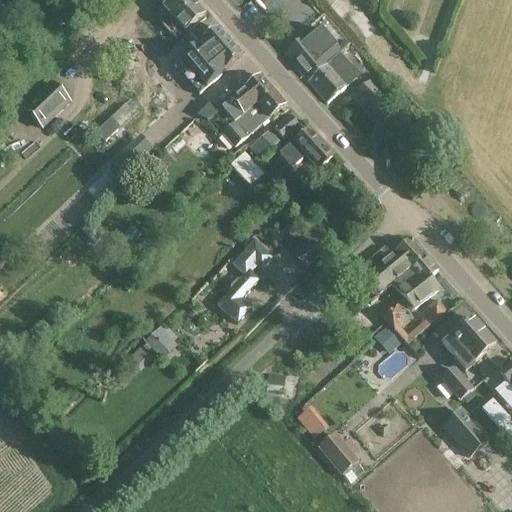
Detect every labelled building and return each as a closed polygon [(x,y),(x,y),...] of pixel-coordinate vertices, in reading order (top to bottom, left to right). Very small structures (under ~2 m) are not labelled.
[(99,10),(89,0),(49,0),(78,30),(99,10)] [(174,0),(164,10),(186,33),(204,16),(189,0),(174,0)] [(253,0),(252,2),(273,26),(277,23),(285,15),(274,2),(276,0),(253,0)] [(242,58),(217,30),(199,46),(174,68),(200,97),(225,74),(242,58)] [(288,54),(285,57),(291,63),(307,82),(326,66),(340,54),(319,30),(314,34),(305,42),(304,41),(288,54)] [(327,105),(346,90),(339,81),(352,70),(340,56),(308,83),(327,105)] [(66,66),(58,57),(29,84),(38,93),(66,66)] [(232,103),(222,111),(235,126),(245,118),(244,116),(273,91),(261,78),(261,77),(246,91),(243,92),(238,98),(232,103)] [(358,93),(354,96),(375,121),(377,120),(391,108),(370,83),(358,93)] [(51,84),(23,112),(43,132),(71,105),(51,84)] [(235,126),(222,137),(234,151),(267,122),(271,119),(286,106),(273,91),(244,116),(245,118),(235,126)] [(402,108),(395,113),(406,125),(412,120),(402,108)] [(292,116),(276,130),(285,141),(301,126),(292,116)] [(116,125),(111,120),(95,135),(105,145),(121,130),(116,125)] [(335,157),(310,130),(309,129),(294,144),(295,145),(280,158),(293,172),(308,159),(319,171),(335,157)] [(179,140),(171,149),(176,154),(184,146),(179,140)] [(145,143),(135,153),(142,160),(152,151),(145,143)] [(113,157),(89,180),(90,181),(103,195),(105,197),(117,185),(129,174),(142,161),(126,145),(113,157)] [(245,156),(232,169),(252,191),(265,179),(245,156)] [(498,219),(488,228),(497,238),(507,229),(498,219)] [(88,226),(81,232),(95,246),(101,240),(88,226)] [(132,228),(119,241),(128,250),(140,237),(132,228)] [(303,241),(290,255),(306,270),(320,255),(303,241)] [(411,241),(392,257),(385,249),(360,273),(381,298),(393,287),(399,294),(404,290),(397,282),(426,258),(411,241)] [(218,308),(223,312),(238,325),(251,310),(242,302),(259,282),(249,274),(256,267),(261,272),(272,260),(255,245),(233,268),(244,278),(218,308)] [(412,315),(415,312),(439,291),(432,283),(430,285),(427,282),(438,272),(426,258),(397,282),(404,290),(399,294),(406,301),(383,321),(407,348),(412,343),(400,329),(404,315),(401,312),(406,308),(412,315)] [(437,300),(425,311),(435,323),(447,313),(437,300)] [(194,314),(188,320),(193,325),(199,319),(194,314)] [(473,320),(458,333),(442,347),(465,373),(481,359),(495,345),(473,320)] [(145,346),(142,349),(148,355),(150,352),(162,363),(178,347),(174,342),(177,339),(164,325),(145,344),(145,346)] [(403,344),(401,342),(389,328),(380,336),(375,341),(389,356),(403,344)] [(140,351),(130,363),(125,368),(130,373),(135,367),(146,357),(140,351)] [(511,365),(500,375),(511,388),(511,365)] [(442,382),(461,403),(463,401),(470,394),(473,392),(454,371),(442,382)] [(269,375),(265,397),(283,400),(286,378),(269,375)] [(470,394),(463,401),(467,405),(474,398),(470,394)] [(461,413),(442,430),(470,461),(489,444),(461,413)] [(384,426),(377,431),(383,439),(390,433),(384,426)] [(319,450),(343,478),(358,465),(335,437),(319,450)]
